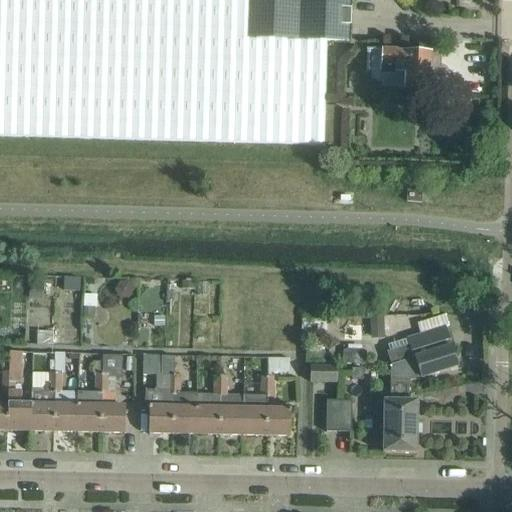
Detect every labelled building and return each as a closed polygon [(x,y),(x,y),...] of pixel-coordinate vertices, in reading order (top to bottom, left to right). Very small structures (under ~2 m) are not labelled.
[(0,0),(0,134),(324,146),(335,146),(336,107),(325,107),(326,43),(350,44),(351,0),(0,0)] [(367,49),(365,74),(381,74),(380,90),(410,91),(430,92),(431,54),(411,53),(397,52),(397,51),(382,50),(367,49)] [(488,53),(457,55),(458,70),(456,70),(458,102),(491,100),(488,53)] [(422,192),(408,191),(407,203),(421,204),(422,192)] [(383,317),(361,317),(362,336),(384,335),(383,317)] [(408,340),(388,346),(390,352),(394,364),(404,361),(411,382),(421,378),(422,379),(458,368),(451,347),(445,328),(408,340)] [(54,333),(39,333),(39,347),(54,347),(54,333)] [(9,356),(8,373),(15,373),(15,385),(20,385),(20,356),(9,356)] [(172,436),(173,376),(174,358),(161,357),(161,374),(157,373),(156,391),(145,391),(145,409),(149,409),(148,435),(172,436)] [(268,359),(268,373),(289,373),(290,359),(268,359)] [(383,434),(383,454),(417,455),(418,402),(408,402),(409,382),(411,382),(404,361),(394,364),(391,365),(391,367),(390,402),(384,402),(383,434)] [(337,384),(337,368),(311,367),(310,383),(337,384)] [(363,381),(363,370),(352,369),(352,380),(363,381)] [(3,392),(3,394),(8,394),(15,394),(15,385),(15,373),(8,373),(3,373),(3,392)] [(50,395),(55,395),(63,395),(63,374),(51,374),(50,395)] [(180,376),(173,376),(172,436),(196,436),(196,396),(196,395),(179,395),(180,376)] [(95,396),(79,395),(78,434),(102,434),(103,377),(96,377),(95,396)] [(103,377),(102,434),(125,435),(125,407),(114,406),(114,395),(108,394),(108,377),(103,377)] [(214,396),(196,396),(196,436),(219,437),(221,377),(215,377),(214,396)] [(221,377),(219,437),(243,437),(244,397),(227,396),(227,377),(221,377)] [(261,397),(244,397),(243,437),(266,437),(267,409),(267,397),(267,379),(261,378),(261,397)] [(31,433),(32,394),(15,394),(8,394),(8,404),(7,432),(31,433)] [(32,394),(31,433),(55,433),(55,395),(50,395),(32,394)] [(63,395),(55,395),(55,433),(78,434),(79,395),(63,395)] [(326,433),(351,434),(352,402),(327,402),(326,433)] [(267,409),(266,437),(290,438),(291,410),(267,409)]
